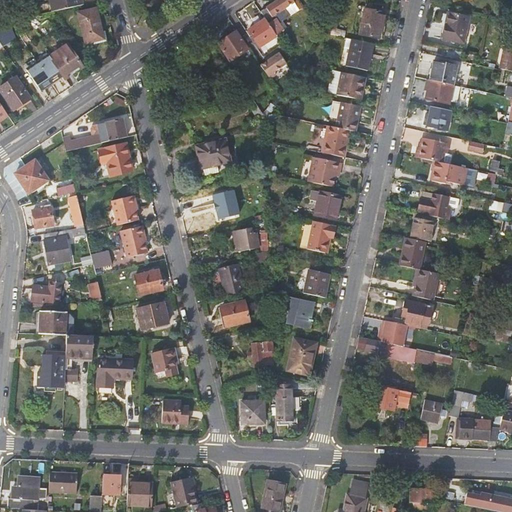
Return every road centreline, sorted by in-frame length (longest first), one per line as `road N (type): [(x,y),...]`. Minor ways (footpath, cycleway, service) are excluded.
road 1 (residential): [(415,0),(317,457)]
road 2 (residential): [(131,61),(225,452)]
road 3 (residential): [(0,442),(225,452)]
road 4 (residential): [(0,191),(15,233),(0,385)]
road 5 (residential): [(317,457),(511,465)]
road 6 (secondary): [(131,61),(0,150)]
